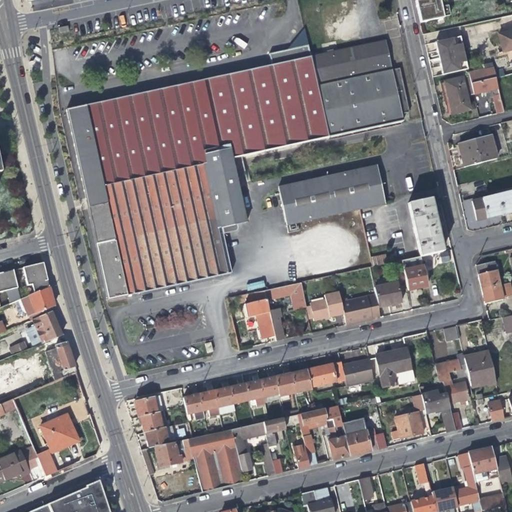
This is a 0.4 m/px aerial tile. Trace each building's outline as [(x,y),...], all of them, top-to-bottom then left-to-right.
[(417,0),(414,1),(419,23),(442,18),(441,17),(448,15),(445,5),(439,7),(437,0),(417,0)] [(511,30),(498,34),(502,52),(509,51),(511,50),(511,30)] [(467,71),(464,57),(461,45),(459,38),(434,44),(436,53),(440,69),(442,76),(467,71)] [(169,87),(65,110),(81,183),(104,283),(107,298),(126,295),(229,273),(219,228),(245,222),(231,159),(328,138),(401,122),(399,116),(408,114),(404,98),(398,70),(392,72),(385,39),(310,53),(311,57),(309,58),(308,53),(307,46),(269,54),(271,66),(242,72),(169,87)] [(468,74),(469,78),(471,84),(485,80),(486,80),(483,70),(468,74)] [(466,97),(473,95),(469,78),(444,83),(449,105),(452,115),(467,111),(469,110),(466,97)] [(492,97),(496,115),(503,113),(497,89),(494,78),(486,80),(485,80),(471,84),(473,95),(482,93),(493,90),(494,94),(492,97)] [(502,133),(500,123),(487,126),(489,136),(502,133)] [(495,159),(489,136),(482,138),(456,145),(461,163),(462,167),(489,160),(495,159)] [(374,166),(277,188),(285,226),(359,210),(380,205),(382,205),(381,200),(374,166)] [(511,190),(497,194),(502,214),(510,211),(511,210),(511,190)] [(492,216),(502,214),(497,194),(482,198),(470,201),(475,220),(486,217),(492,216)] [(407,204),(419,256),(429,254),(440,252),(434,226),(429,199),(407,204)] [(374,265),(386,263),(384,254),(372,256),(374,265)] [(426,286),(419,256),(400,260),(402,270),(407,290),(417,288),(426,286)] [(477,274),(481,288),(498,284),(493,260),(475,263),(477,274)] [(34,294),(49,288),(43,263),(23,268),(27,286),(32,285),(34,294)] [(19,297),(13,271),(4,273),(0,274),(0,292),(6,291),(8,300),(9,304),(16,302),(20,300),(19,297)] [(374,294),(377,306),(389,303),(400,301),(396,281),(372,286),(374,294)] [(484,303),(502,298),(501,296),(511,293),(508,282),(498,284),(481,288),(482,295),(484,303)] [(299,283),(263,291),(265,302),(277,299),(280,298),(283,297),(290,296),(293,313),(305,310),(299,283)] [(51,296),(49,288),(34,294),(32,295),(20,300),(16,302),(19,313),(22,315),(53,306),(51,300),(51,296)] [(264,313),(266,321),(270,320),(268,312),(266,304),(265,302),(263,291),(246,295),(247,301),(254,299),(255,302),(243,305),(246,317),(253,315),(264,313)] [(341,314),(338,302),(336,292),(323,295),(325,300),(309,303),(313,321),(331,316),(341,314)] [(360,321),(379,317),(377,306),(374,294),(338,302),(341,314),(344,325),(360,321)] [(268,312),(270,320),(275,340),(283,338),(278,309),(268,312)] [(42,344),(61,335),(55,321),(52,312),(40,317),(42,323),(35,326),(42,344)] [(511,331),(511,313),(503,315),(501,316),(505,333),(511,331)] [(271,324),(270,320),(266,321),(261,322),(265,338),(273,336),(271,324)] [(454,326),(442,329),(445,341),(457,338),(454,326)] [(74,367),(65,342),(54,346),(44,350),(54,382),(75,373),(74,367)] [(0,361),(13,355),(9,347),(0,350),(0,361)] [(406,350),(376,357),(383,388),(413,382),(408,362),(406,350)] [(474,356),(464,359),(468,377),(470,388),(483,385),(495,382),(489,352),(488,352),(474,356)] [(435,365),(439,383),(441,383),(448,381),(468,377),(464,359),(463,354),(456,356),(457,360),(447,362),(435,365)] [(349,363),(341,365),(345,380),(346,387),(373,381),(371,372),(369,359),(349,363)] [(310,387),(345,380),(341,365),(341,362),(323,366),(306,370),(310,387)] [(310,389),(310,387),(306,370),(297,372),(290,374),(295,393),(310,389)] [(288,394),(295,393),(290,374),(282,376),(275,377),(279,398),(279,399),(288,397),(288,394)] [(263,401),(279,398),(275,377),(265,379),(259,381),(263,400),(263,401)] [(248,404),(263,400),(259,381),(252,383),(244,384),(248,401),(248,404)] [(446,402),(447,404),(451,403),(455,402),(459,401),(460,406),(463,405),(462,401),(467,399),(463,383),(450,387),(448,381),(441,383),(443,388),(446,402)] [(420,393),(421,395),(424,407),(424,410),(425,411),(433,409),(439,407),(445,432),(447,432),(454,430),(450,415),(448,408),(447,404),(446,402),(443,388),(441,383),(439,383),(437,384),(423,387),(418,388),(419,393),(420,393)] [(232,405),(248,401),(244,384),(235,386),(229,388),(232,405)] [(234,412),(232,405),(229,388),(220,390),(213,391),(218,411),(219,416),(234,412)] [(210,413),(218,411),(213,391),(206,393),(198,395),(202,411),(209,410),(210,413)] [(138,417),(163,411),(159,395),(134,401),(135,407),(138,417)] [(204,420),(202,411),(198,395),(190,396),(182,398),(183,407),(185,415),(194,413),(196,421),(204,420)] [(418,411),(424,410),(424,407),(421,395),(413,397),(416,412),(418,411)] [(335,398),(337,404),(347,401),(346,396),(335,398)] [(12,400),(0,405),(4,413),(16,409),(12,400)] [(486,403),(491,421),(503,418),(499,401),(486,403)] [(331,407),(325,409),(328,422),(332,421),(334,420),(331,407)] [(316,424),(326,422),(328,422),(325,409),(316,411),(300,414),(296,415),(298,424),(303,445),(308,466),(317,464),(309,429),(305,430),(304,427),(316,424)] [(164,411),(163,411),(138,417),(140,422),(142,433),(143,433),(163,428),(168,427),(164,411)] [(423,432),(418,411),(416,412),(394,417),(397,431),(390,432),(393,440),(408,436),(423,432)] [(455,414),(450,415),(454,430),(459,429),(455,414)] [(40,426),(51,453),(78,442),(80,447),(85,445),(77,426),(74,417),(69,419),(66,415),(40,426)] [(283,427),(298,424),(296,415),(287,417),(284,418),(281,419),(283,427)] [(284,429),(283,427),(281,419),(268,422),(262,423),(265,434),(267,443),(268,447),(275,445),(273,435),(270,436),(269,432),(278,431),(284,429)] [(365,422),(342,428),(344,436),(349,456),(356,454),(369,451),(372,450),(376,449),(385,447),(383,434),(369,437),(367,430),(365,422)] [(249,438),(265,434),(262,423),(253,425),(238,429),(230,430),(236,456),(246,454),(243,439),(249,438)] [(336,435),(334,427),(327,429),(328,433),(325,434),(332,460),(338,458),(349,456),(344,436),(339,437),(338,434),(336,435)] [(166,445),(163,428),(143,433),(146,442),(147,449),(152,448),(166,445)] [(193,458),(201,492),(217,488),(243,482),(240,472),(236,456),(230,430),(223,432),(208,436),(191,439),(166,445),(152,448),(156,463),(166,461),(167,465),(175,463),(178,463),(178,462),(193,458)] [(259,444),(267,476),(274,474),(270,454),(268,447),(267,443),(259,444)] [(302,467),(308,466),(303,445),(292,448),(297,468),(302,467)] [(32,446),(20,451),(22,455),(33,450),(32,446)] [(480,474),(496,470),(494,461),(491,448),(479,451),(467,454),(474,484),(481,482),(480,474)] [(33,450),(22,455),(28,470),(40,465),(37,458),(33,450)] [(146,450),(141,451),(148,474),(153,473),(146,450)] [(0,459),(0,481),(9,479),(17,475),(18,478),(30,473),(28,470),(22,455),(20,451),(0,459)] [(246,454),(236,456),(240,472),(251,470),(247,453),(246,454)] [(275,453),(270,454),(274,474),(282,472),(279,459),(276,460),(275,453)] [(45,476),(53,473),(45,454),(37,458),(40,465),(45,476)] [(463,489),(456,491),(460,506),(463,505),(472,503),(479,502),(478,500),(474,484),(467,454),(461,456),(468,488),(463,489)] [(501,459),(494,461),(496,470),(499,483),(500,484),(511,481),(506,458),(501,459)] [(423,465),(414,467),(419,485),(428,483),(423,465)] [(368,478),(358,481),(362,500),(373,497),(368,478)] [(109,511),(99,482),(72,494),(77,510),(78,509),(78,511),(109,511)] [(312,492),(299,495),(303,510),(307,509),(308,511),(333,511),(331,502),(330,502),(326,489),(312,492)] [(453,492),(452,489),(439,492),(430,494),(431,498),(434,511),(436,511),(457,507),(453,492)] [(77,510),(72,494),(50,503),(47,505),(48,508),(56,505),(58,511),(78,511),(78,509),(77,510)] [(481,511),(501,507),(505,506),(502,495),(478,500),(479,502),(481,511)] [(434,511),(431,498),(416,501),(412,502),(410,503),(411,511),(434,511)] [(480,511),(481,511),(479,502),(472,503),(473,511),(480,511)] [(388,511),(411,511),(410,503),(395,507),(387,508),(388,511)] [(473,511),(472,503),(463,505),(464,509),(464,511),(473,511)]
